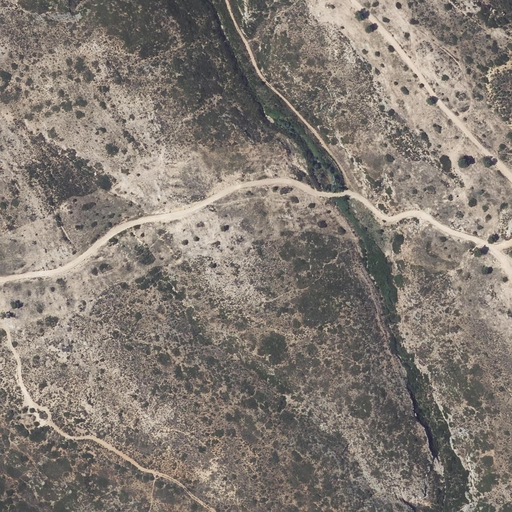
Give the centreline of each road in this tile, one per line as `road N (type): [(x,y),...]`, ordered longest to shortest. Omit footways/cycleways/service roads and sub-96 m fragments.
road 1 (track): [(0,280),(49,279),(82,267),(124,224),(198,214),(229,192),(269,184),(351,192),(387,218),(412,212),(485,245),(511,278)]
road 2 (track): [(1,280),(30,399),(55,427),(170,480),(214,511)]
road 3 (track): [(511,178),(349,0)]
road 4 (track): [(226,0),(261,77),(329,147),(351,192)]
